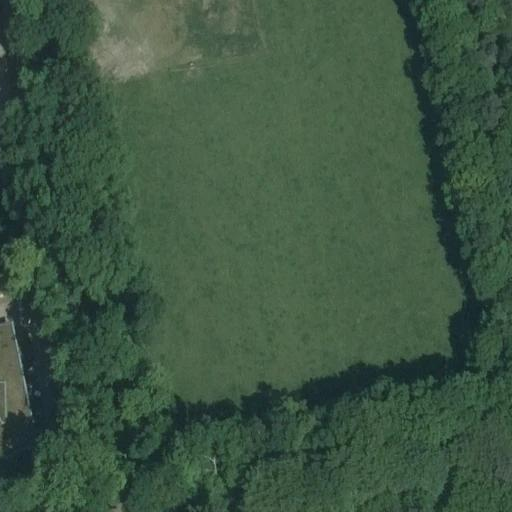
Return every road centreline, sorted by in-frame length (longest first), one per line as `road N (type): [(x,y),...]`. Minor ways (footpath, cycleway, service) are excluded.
road 1 (track): [(18,0),(117,511)]
road 2 (track): [(511,306),(459,0)]
road 3 (track): [(249,511),(511,468)]
